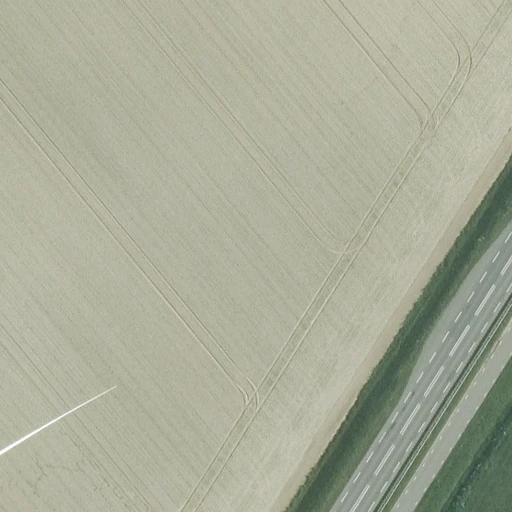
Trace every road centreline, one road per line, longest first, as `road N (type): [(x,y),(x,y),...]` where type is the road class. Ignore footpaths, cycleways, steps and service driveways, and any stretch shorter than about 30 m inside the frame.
road 1 (trunk): [(511,255),(350,511)]
road 2 (unclassified): [(403,511),(511,340)]
